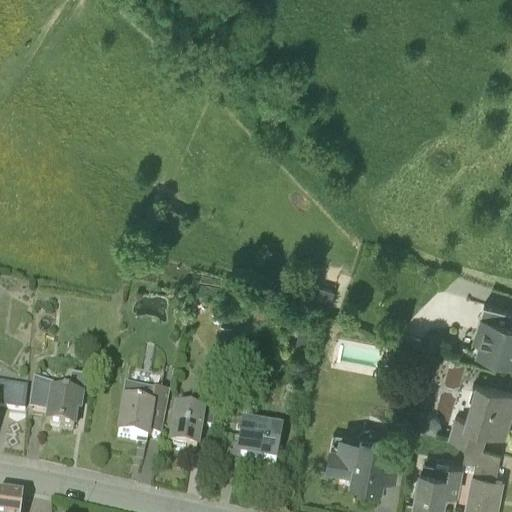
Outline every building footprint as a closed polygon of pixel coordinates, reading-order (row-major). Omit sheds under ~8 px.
[(178,227),(185,214),(163,203),(155,217),(178,227)] [(334,293),(321,289),(315,310),(326,313),(328,307),(330,307),(334,293)] [(477,353),(511,364),(511,311),(484,303),(480,315),(488,317),(477,353)] [(301,339),(298,352),(309,354),(311,341),(301,339)] [(45,428),(72,432),(75,415),(79,415),(85,381),(71,378),(68,398),(51,395),(51,391),(33,388),(29,413),(46,416),(45,428)] [(482,448),(482,447),(487,431),(504,436),(511,408),(511,394),(477,384),(467,419),(455,415),(449,438),(466,443),(482,448)] [(0,408),(24,412),(27,389),(0,385),(0,408)] [(124,388),(121,405),(117,439),(130,441),(129,441),(146,444),(147,436),(159,438),(167,395),(124,388)] [(169,447),(195,452),(199,426),(211,428),(216,396),(192,392),(188,416),(174,413),(169,447)] [(240,460),(274,467),(281,434),(240,426),(238,440),(227,438),(222,466),(238,469),(240,460)] [(495,479),(498,466),(501,453),(482,447),(482,448),(466,443),(463,460),(475,462),(465,511),(488,511),(492,495),(499,496),(502,481),(495,479)] [(330,449),(327,469),(353,474),(352,482),(380,488),(382,478),(394,480),(399,452),(374,447),(372,457),(330,449)] [(421,471),(414,505),(441,510),(445,490),(457,492),(462,467),(449,465),(447,476),(421,471)] [(19,511),(21,500),(0,497),(0,511),(19,511)]
